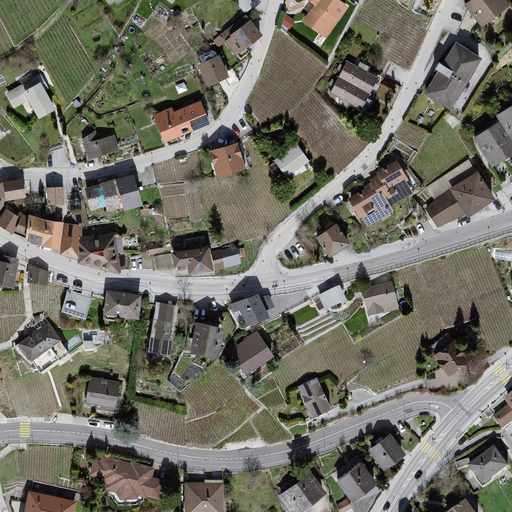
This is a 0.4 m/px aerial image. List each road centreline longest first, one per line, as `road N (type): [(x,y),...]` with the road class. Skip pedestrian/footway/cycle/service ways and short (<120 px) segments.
road 1 (residential): [(0,432),(77,433),(229,458),(291,449),(420,401),(455,412)]
road 2 (residential): [(277,0),(253,69),(215,132),(121,167),(0,176)]
road 3 (residential): [(453,0),(398,112),(365,159),(272,249),(270,284)]
road 4 (residential): [(270,284),(201,290),(130,280),(54,261),(0,234)]
road 5 (residential): [(511,217),(353,268),(270,284)]
road 6 (secondary): [(455,412),(383,511)]
